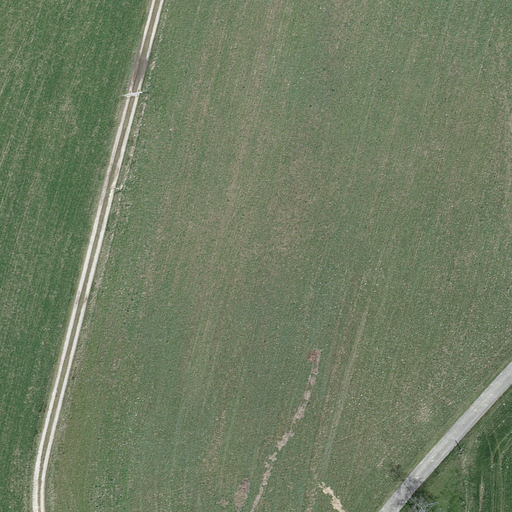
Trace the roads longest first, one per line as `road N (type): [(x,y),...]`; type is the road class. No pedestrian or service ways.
road 1 (track): [(160,0),(51,413),(38,511)]
road 2 (unclassified): [(388,511),(511,371)]
